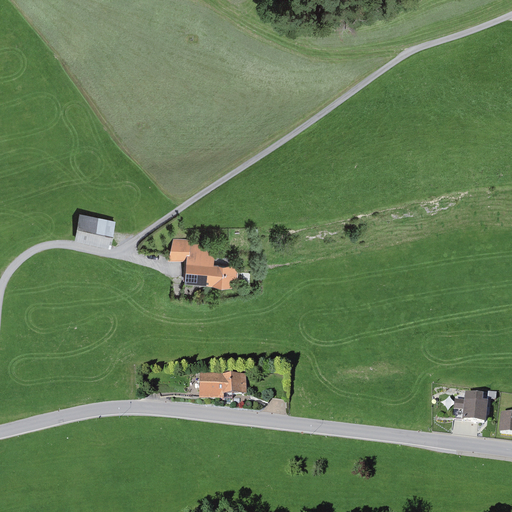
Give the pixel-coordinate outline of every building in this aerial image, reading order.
[(81,215),(76,242),(112,250),(117,223),(81,215)] [(175,240),(173,256),(186,257),(185,282),(236,286),(236,281),(239,281),(239,267),(215,264),(216,248),(192,245),(192,242),(175,240)] [(199,376),(200,400),(223,400),(223,394),(245,394),(244,375),(199,376)] [(277,401),(285,402),(287,388),(273,386),(270,400),(277,401)] [(498,394),(490,393),(490,396),(480,395),(479,400),(498,402),(498,394)] [(464,423),(488,425),(489,405),(454,402),(453,412),(465,413),(464,423)] [(511,417),(502,417),(501,435),(511,435),(511,417)]
